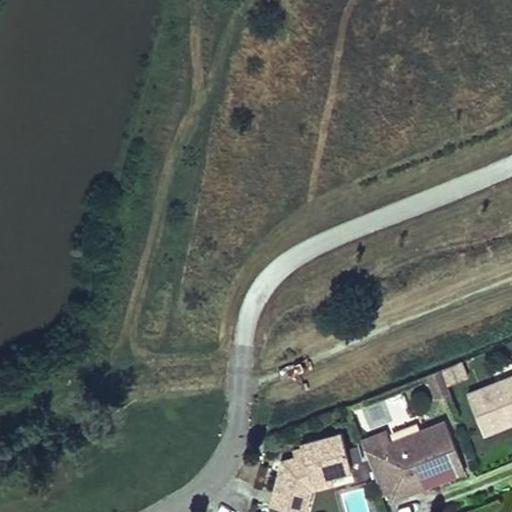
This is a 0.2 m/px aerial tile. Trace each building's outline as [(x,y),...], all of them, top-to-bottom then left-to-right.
[(461,361),(441,369),(448,385),(467,377),(461,361)] [(511,373),(465,392),(481,434),(511,421),(511,373)] [(464,469),(443,419),(390,441),(385,430),(362,440),(384,495),(388,493),(406,486),(408,492),(464,469)] [(302,444),(304,449),(306,457),(296,460),(284,463),(273,507),(292,511),(308,511),(313,490),(316,490),(314,482),(333,477),(353,472),(342,433),(302,444)] [(306,457),(304,449),(294,452),(296,460),(306,457)] [(333,477),(314,482),(316,490),(335,485),(333,477)] [(406,486),(388,493),(390,499),(408,492),(406,486)]
